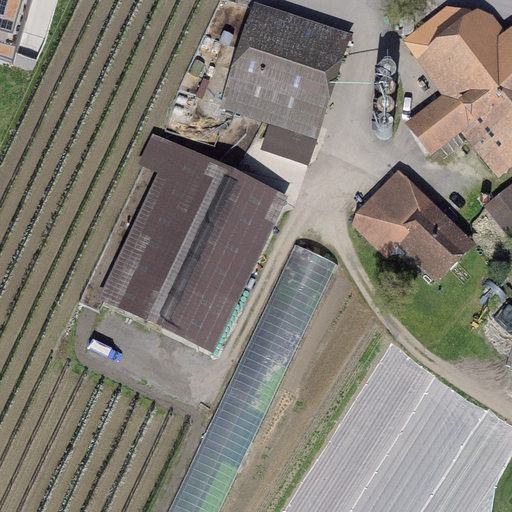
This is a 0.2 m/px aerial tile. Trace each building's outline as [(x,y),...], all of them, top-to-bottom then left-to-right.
[(24,0),(0,0),(0,32),(18,36),(24,0)] [(348,43),(266,15),(234,102),(314,131),(348,43)] [(463,20),(419,54),(451,102),(409,127),(436,159),(469,136),(501,181),(511,172),(511,37),(508,41),(493,20),(463,20)] [(288,206),(172,151),(96,305),(213,358),(288,206)] [(511,247),(511,185),(484,203),(511,247)] [(443,276),(465,254),(398,187),(376,210),(443,276)] [(222,511),(331,259),(289,241),(172,511),(222,511)]
